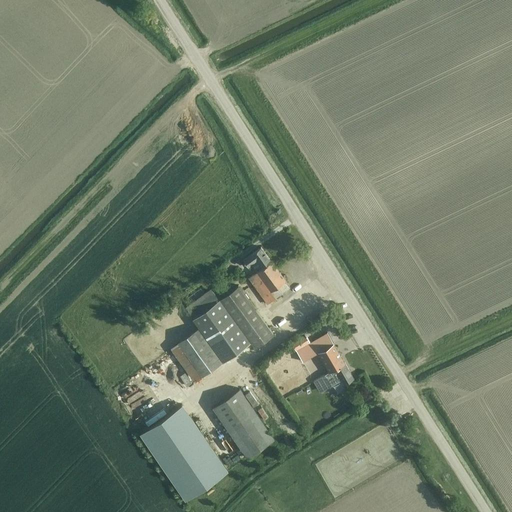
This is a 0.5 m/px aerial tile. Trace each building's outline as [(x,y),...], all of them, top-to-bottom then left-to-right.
[(290,287),(276,268),(261,247),(242,260),(247,268),(251,265),(255,270),(253,272),(254,274),(248,278),(267,303),(290,287)] [(273,334),(257,311),(238,285),(220,298),(251,341),(255,347),(273,334)] [(312,297),(304,303),(309,309),(317,303),(312,297)] [(251,341),(220,298),(193,318),(200,327),(224,360),(251,341)] [(224,360),(200,327),(179,342),(202,375),(224,360)] [(302,361),(317,352),(333,343),(328,333),(310,343),(296,351),(302,361)] [(305,335),(292,342),(296,351),(310,343),(305,335)] [(353,378),(333,343),(317,352),(328,372),(322,376),(323,378),(326,377),(331,385),(341,380),(343,384),(353,378)] [(239,388),(212,406),(247,456),(274,438),(239,388)] [(390,409),(403,400),(400,396),(387,404),(390,409)] [(228,470),(182,403),(140,433),(185,499),(228,470)]
